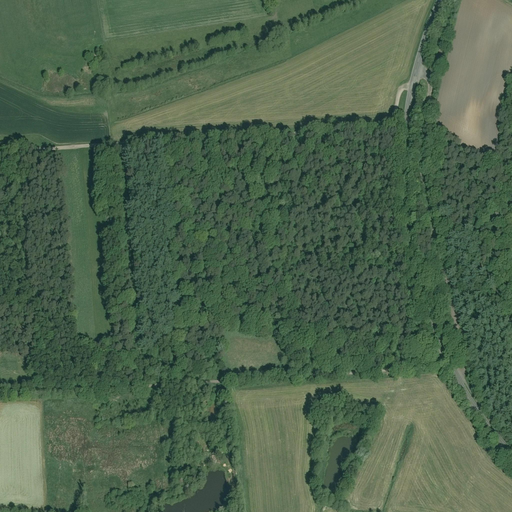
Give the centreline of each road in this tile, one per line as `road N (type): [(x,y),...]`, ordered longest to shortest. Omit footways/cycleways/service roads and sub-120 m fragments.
road 1 (tertiary): [(511,455),(448,364),(406,226),(406,119),(441,0)]
road 2 (track): [(0,397),(448,364)]
road 3 (track): [(413,84),(402,89),(392,121),(377,127),(0,150)]
